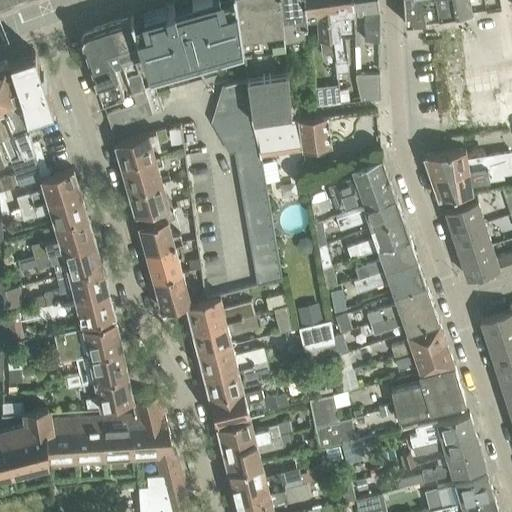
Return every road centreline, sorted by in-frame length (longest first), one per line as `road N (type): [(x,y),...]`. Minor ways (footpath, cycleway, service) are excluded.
road 1 (residential): [(53,16),(136,315),(183,383),(214,511)]
road 2 (residential): [(389,0),(398,145),(456,305)]
road 3 (residential): [(456,305),(511,483)]
